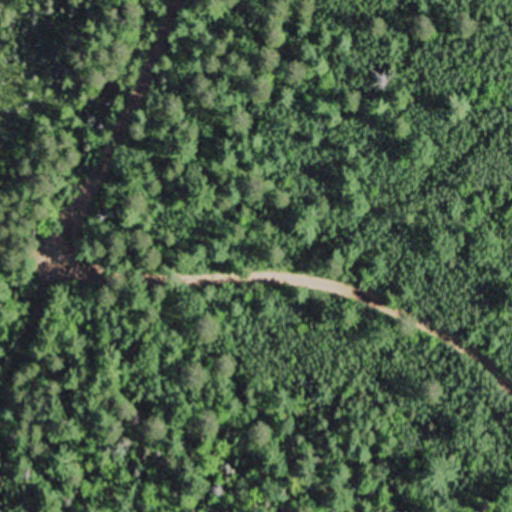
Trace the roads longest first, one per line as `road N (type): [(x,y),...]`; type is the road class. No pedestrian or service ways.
road 1 (track): [(511,387),(488,359),(360,291),(289,276),(152,279),(63,269)]
road 2 (track): [(0,400),(163,53),(175,0)]
